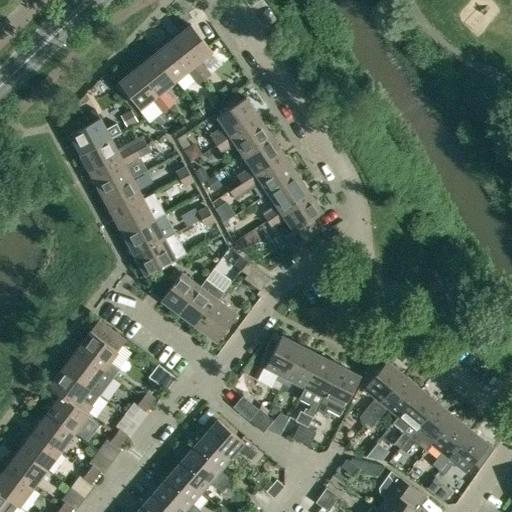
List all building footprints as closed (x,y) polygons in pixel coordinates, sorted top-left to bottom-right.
[(172,39),(204,79),(210,74),(200,62),(212,52),(190,25),(172,39)] [(172,39),(154,53),(176,80),(188,71),(198,84),(204,79),(172,39)] [(154,53),(137,67),(168,107),(174,102),(164,89),(176,80),(154,53)] [(168,107),(137,67),(118,82),(139,109),(151,99),(162,112),(168,107)] [(216,145),(258,116),(246,97),(217,116),(225,129),(212,139),(216,145)] [(131,110),(121,116),(126,126),(137,120),(131,110)] [(80,154),(110,138),(96,111),(68,126),(72,133),(70,135),(80,154)] [(258,116),(216,145),(221,152),(234,142),(242,155),(271,136),(258,116)] [(271,136),(242,155),(251,167),(237,176),(241,183),(284,155),(271,136)] [(80,154),(90,175),(147,146),(142,138),(117,151),(110,138),(80,154)] [(147,146),(90,175),(96,185),(101,195),(132,178),(125,165),(139,158),(150,152),(147,146)] [(296,173),(284,155),(241,183),(229,190),(236,199),(261,183),(262,185),(267,193),(296,173)] [(176,172),(179,179),(188,174),(185,167),(176,172)] [(309,193),(296,173),(267,193),(276,205),(262,214),(266,221),(309,193)] [(188,174),(179,179),(183,185),(192,181),(188,174)] [(101,195),(112,215),(142,198),(135,185),(132,178),(101,195)] [(142,198),(112,215),(123,235),(165,212),(154,192),(142,198)] [(309,193),(266,221),(271,227),(285,218),(293,231),(322,212),(309,193)] [(201,219),(210,214),(206,207),(197,212),(201,219)] [(165,212),(123,235),(134,255),(175,232),(165,212)] [(210,214),(201,219),(204,225),(214,221),(210,214)] [(175,232),(134,255),(145,276),(187,253),(175,232)] [(241,269),(247,261),(241,257),(234,265),(241,269)] [(269,278),(247,261),(241,269),(246,274),(243,278),(259,291),(269,278)] [(176,268),(169,278),(163,273),(150,291),(161,299),(160,300),(179,314),(200,286),(176,268)] [(179,314),(198,327),(218,300),(224,292),(205,279),(200,286),(179,314)] [(218,300),(198,327),(216,341),(237,314),(218,300)] [(117,351),(125,340),(97,320),(89,331),(89,330),(75,350),(114,379),(121,369),(110,361),(117,351)] [(282,383),(301,346),(281,335),(264,368),(277,374),(275,379),(282,383)] [(304,388),(320,356),(301,346),(282,383),(288,386),(291,381),(304,388)] [(114,379),(75,350),(61,368),(100,397),(114,379)] [(320,402),(339,365),(320,356),(304,388),(298,399),(311,405),(309,410),(315,413),(320,402)] [(371,414),(404,375),(386,360),(363,389),(375,398),(365,409),(371,414)] [(175,378),(157,365),(148,377),(165,390),(175,378)] [(339,365),(320,402),(327,406),(330,401),(343,408),(359,376),(339,365)] [(100,397),(61,368),(47,386),(59,395),(88,414),(100,397)] [(404,375),(371,414),(377,419),(386,408),(397,417),(420,388),(404,375)] [(420,388),(397,417),(408,426),(399,437),(404,442),(437,402),(420,388)] [(141,399),(149,405),(154,399),(146,393),(141,399)] [(45,413),(73,433),(88,414),(59,395),(45,413)] [(145,411),(149,405),(141,399),(137,405),(145,411)] [(430,444),(454,416),(437,402),(404,442),(399,448),(406,452),(415,441),(426,450),(430,444)] [(281,409),(275,406),(270,415),(276,418),(281,409)] [(249,420),(256,426),(266,414),(259,409),(249,420)] [(73,433),(45,413),(31,431),(59,452),(73,433)] [(266,414),(256,426),(262,432),(273,420),(266,414)] [(281,414),(268,430),(280,436),(290,419),(281,414)] [(454,416),(430,444),(441,453),(432,465),(438,469),(470,430),(454,416)] [(217,419),(202,436),(229,460),(239,450),(250,459),(255,453),(244,443),(217,419)] [(299,424),(292,438),(301,442),(307,429),(299,424)] [(114,436),(122,442),(126,436),(118,429),(114,436)] [(307,429),(301,442),(308,446),(315,433),(307,429)] [(470,430),(438,469),(444,474),(453,463),(464,472),(488,444),(470,430)] [(59,452),(31,431),(17,450),(46,470),(59,452)] [(117,448),(122,442),(114,436),(109,442),(117,448)] [(220,470),(229,460),(202,436),(188,452),(226,486),(231,480),(220,470)] [(46,470),(17,450),(4,468),(32,489),(46,470)] [(188,452),(174,468),(201,492),(210,482),(221,491),(226,486),(188,452)] [(359,467),(346,459),(341,466),(353,475),(359,467)] [(87,472),(95,478),(99,472),(91,466),(87,472)] [(32,489),(4,468),(0,473),(0,491),(18,506),(18,507),(32,489)] [(202,511),(192,503),(201,492),(174,468),(160,485),(190,511),(202,511)] [(379,493),(381,494),(385,497),(377,508),(381,511),(419,511),(420,511),(417,509),(426,496),(391,470),(379,487),(379,493)] [(90,484),(95,478),(87,472),(82,478),(90,484)] [(265,492),(272,498),(283,486),(275,480),(265,492)] [(190,511),(160,485),(145,501),(157,511),(190,511)] [(326,488),(320,495),(333,504),(338,497),(326,488)] [(13,511),(18,506),(0,491),(0,511),(13,511)] [(328,511),(333,504),(320,495),(315,502),(328,511)] [(157,511),(145,501),(135,511),(157,511)] [(64,502),(59,509),(63,511),(69,511),(72,508),(64,502)]
